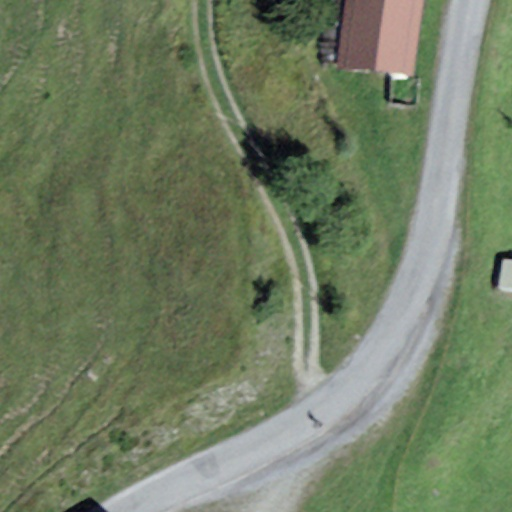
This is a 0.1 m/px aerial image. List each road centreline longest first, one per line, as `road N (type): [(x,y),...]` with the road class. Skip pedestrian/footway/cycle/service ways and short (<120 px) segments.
road 1 (unclassified): [(167,511),(302,448),(386,339),(440,230),(464,0)]
road 2 (track): [(302,448),(312,332),(279,230),(186,17),(189,0)]
